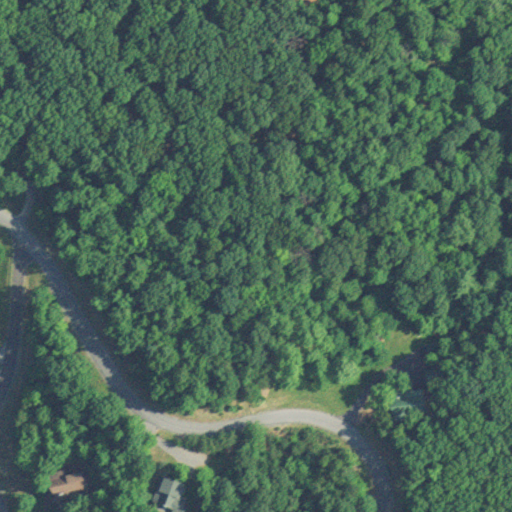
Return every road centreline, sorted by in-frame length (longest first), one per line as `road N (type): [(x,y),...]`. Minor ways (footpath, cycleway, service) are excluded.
road 1 (residential): [(381,511),(359,443),(314,420),(278,417),(210,432),(165,424),(119,394),(50,283),(0,230)]
road 2 (residential): [(0,391),(15,241)]
